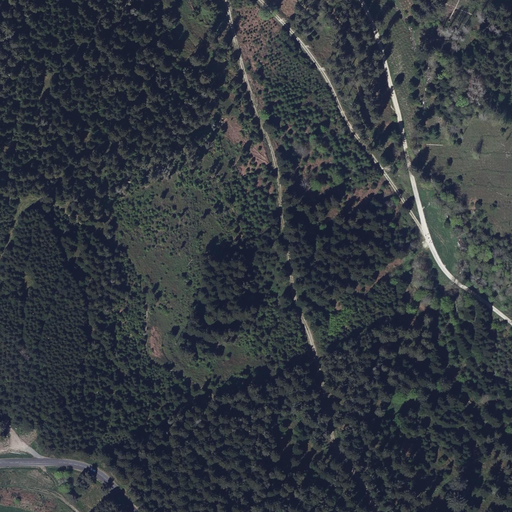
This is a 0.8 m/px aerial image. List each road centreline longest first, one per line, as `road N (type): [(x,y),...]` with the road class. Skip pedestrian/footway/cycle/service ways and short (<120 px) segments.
road 1 (track): [(377,511),(312,350),(284,239),(274,154),(225,0)]
road 2 (track): [(331,511),(250,444),(217,397),(155,361),(144,345),(147,298),(130,252),(60,207),(26,201),(0,256)]
road 3 (track): [(360,0),(434,254),(455,281),(511,322)]
road 4 (track): [(411,511),(399,434),(385,409),(399,347),(396,283),(410,254),(429,242)]
road 5 (track): [(425,232),(344,118),(311,55),(259,0)]
road 6 (secondary): [(135,511),(86,466),(0,463)]
